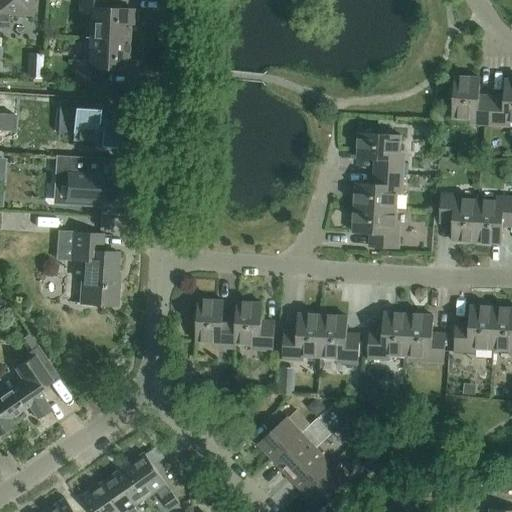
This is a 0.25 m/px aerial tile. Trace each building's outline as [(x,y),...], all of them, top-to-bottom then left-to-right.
[(0,0),(0,22),(8,23),(8,15),(33,16),(33,0),(0,0)] [(78,0),(78,13),(90,14),(89,38),(128,40),(129,25),(132,25),(133,10),(103,8),(103,0),(78,0)] [(128,40),(89,38),(87,61),(76,60),(75,79),(99,80),(100,68),(130,70),(131,55),(127,55),(128,40)] [(28,54),(27,78),(42,79),(43,54),(28,54)] [(490,126),(492,96),(480,96),(481,78),(455,77),(455,87),(451,87),(450,100),(454,100),(453,119),(477,120),(477,125),(490,126)] [(511,122),(511,80),(505,80),(504,97),(492,96),(490,126),(504,126),(504,122),(511,122)] [(15,101),(0,100),(0,144),(12,145),(15,101)] [(126,146),(128,116),(110,115),(110,103),(59,100),(57,132),(74,133),(73,140),(96,141),(99,141),(99,138),(106,138),(106,145),(126,146)] [(375,172),(404,174),(405,160),(400,160),(401,136),(391,135),(391,131),(378,131),(378,134),(359,133),(358,158),(375,159),(375,172)] [(117,178),(101,177),(103,158),(58,156),(57,177),(68,177),(66,203),(100,205),(100,201),(102,201),(120,202),(121,178),(117,178)] [(404,174),(375,172),(374,184),(356,183),(355,208),(397,210),(398,187),(403,187),(404,174)] [(477,243),(479,201),(455,199),(456,194),(442,193),(440,223),(453,223),(452,241),(477,243)] [(511,227),(511,197),(503,197),(503,202),(479,201),(477,243),(502,244),(503,227),(511,227)] [(397,210),(355,208),(353,233),(371,234),(370,247),(399,249),(400,235),(395,234),(397,210)] [(417,230),(418,251),(439,250),(438,229),(417,230)] [(118,306),(119,285),(116,285),(118,254),(102,253),(103,235),(74,233),(73,260),(83,260),(81,304),(118,306)] [(374,319),(374,306),(384,307),(384,293),(359,292),(358,319),(374,319)] [(236,349),(236,344),(237,322),(236,322),(223,321),(224,301),(199,300),(198,310),(195,310),(194,323),(197,323),(196,342),(221,343),(221,348),(236,349)] [(238,302),(236,322),(237,322),(236,344),(260,345),(259,350),(273,351),(275,322),(262,321),(263,304),(238,302)] [(493,349),(495,308),(471,306),(469,324),(456,323),(455,352),(469,353),(469,348),(493,349)] [(511,308),(495,308),(493,349),(511,350),(511,308)] [(383,355),(407,356),(409,314),(384,313),(383,330),(370,329),(368,359),(382,359),(383,355)] [(321,357),(323,315),(299,314),(298,331),(284,331),(283,360),(297,361),(297,356),(321,357)] [(434,316),(409,314),(407,356),(430,358),(430,362),(444,363),(446,334),(433,333),(434,316)] [(323,315),(321,357),(345,358),(344,363),(359,364),(360,335),(347,334),(348,317),(323,315)] [(0,406),(8,418),(9,418),(28,405),(37,418),(50,409),(40,396),(42,395),(38,389),(50,381),(58,375),(38,345),(24,354),(26,359),(13,368),(22,380),(0,395),(0,406)] [(365,371),(364,401),(378,401),(379,372),(365,371)] [(464,383),(463,394),(475,395),(476,385),(464,383)] [(70,386),(62,392),(76,413),(84,407),(70,386)] [(0,406),(0,433),(13,424),(9,418),(8,418),(0,406)] [(274,460),(302,434),(287,418),(259,444),(274,460)] [(302,434),(274,460),(288,476),(316,449),(302,434)] [(157,446),(145,454),(153,466),(166,458),(157,446)] [(316,449),(288,476),(302,491),(331,465),(316,449)] [(124,466),(146,498),(156,490),(169,509),(179,502),(153,466),(145,454),(144,452),(124,466)] [(374,457),(363,466),(371,475),(382,466),(374,457)] [(331,465),(302,491),(317,507),(345,481),(331,465)] [(146,498),(124,466),(103,481),(124,511),(138,511),(134,506),(146,498)] [(124,511),(103,481),(81,496),(92,511),(124,511)] [(44,511),(74,511),(65,498),(44,511)]
